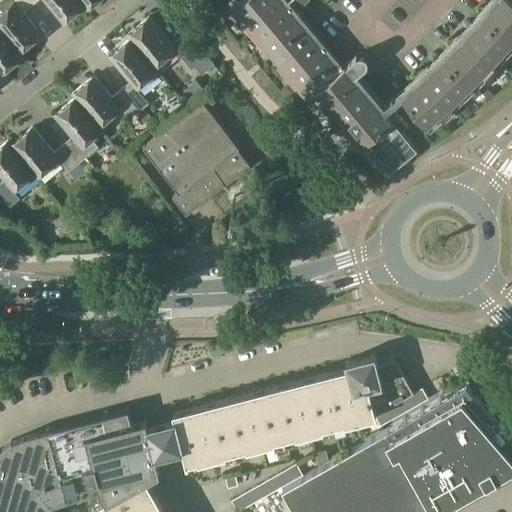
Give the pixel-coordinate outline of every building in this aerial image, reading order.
[(0,12),(0,26),(20,50),(41,32),(23,11),(34,2),(31,0),(0,0),(0,6),(3,10),(0,12)] [(45,0),(63,21),(84,3),(82,0),(31,0),(34,2),(36,0),(45,0)] [(340,67),(339,65),(284,0),(239,0),(233,6),(242,17),(245,15),(264,38),(262,40),(309,96),(318,88),(325,96),(320,100),(329,112),(331,111),(350,133),(348,134),(359,146),(362,143),(388,173),(418,148),(402,128),(408,123),(397,109),(389,115),(354,74),(365,65),(366,64),(367,63),(368,61),(368,60),(369,58),(368,57),(368,55),(367,54),(366,53),(364,52),(363,51),(361,51),(360,51),(358,52),(357,53),(356,54),(340,67)] [(447,55),(436,65),(425,75),(403,95),(431,128),(444,117),(442,115),(453,105),(463,95),(465,97),(477,86),(487,75),(486,73),(494,65),(505,52),(507,54),(511,48),(511,0),(495,0),(485,13),(466,34),(447,55)] [(196,66),(202,73),(214,63),(188,30),(172,43),(149,15),(127,33),(130,37),(131,37),(155,65),(175,48),(193,69),(196,66)] [(0,26),(0,69),(2,72),(23,54),(20,50),(0,26)] [(122,87),(122,88),(137,106),(140,109),(149,101),(137,86),(158,68),(155,65),(131,37),(130,37),(109,55),(131,80),(122,87)] [(72,92),(75,96),(76,96),(99,124),(100,124),(121,106),(128,114),(137,106),(122,88),(112,96),(94,74),(72,92)] [(493,93),(488,88),(484,93),(489,98),(493,93)] [(480,104),(486,99),(481,93),(475,98),(480,104)] [(72,135),(63,143),(78,162),(86,171),(89,173),(92,170),(90,168),(94,165),(86,156),(99,145),(92,137),(103,127),(100,124),(99,124),(76,96),(75,96),(54,114),(72,135)] [(209,194),(249,163),(238,147),(239,145),(203,99),(144,144),(179,190),(173,194),(183,208),(206,191),(209,194)] [(279,122),(265,132),(276,145),(288,135),(279,122)] [(86,171),(78,162),(63,143),(54,151),(33,125),(12,143),(11,144),(40,177),(61,160),(76,178),(86,171)] [(36,180),(40,177),(11,144),(12,143),(8,139),(0,145),(0,173),(4,179),(0,182),(0,192),(10,205),(20,197),(14,189),(32,175),(36,180)] [(348,366),(323,372),(336,424),(375,414),(381,424),(429,397),(423,386),(414,391),(396,359),(378,363),(375,352),(346,360),(348,366)] [(323,372),(273,385),(287,437),(336,424),(323,372)] [(511,433),(467,381),(304,474),(283,485),(298,511),(441,511),(511,472),(511,433)] [(287,437),(273,385),(224,398),(237,450),(287,437)] [(174,411),(175,416),(183,447),(187,463),(237,450),(224,398),(174,411)] [(0,511),(47,511),(51,501),(101,488),(107,498),(107,499),(147,477),(160,470),(156,454),(183,447),(175,416),(149,423),(147,418),(132,422),(129,407),(25,434),(12,439),(9,441),(5,444),(2,446),(0,448),(0,511)] [(273,450),(265,452),(269,464),(276,462),(273,450)] [(238,510),(283,485),(304,474),(297,462),(232,499),(238,510)] [(238,484),(236,474),(226,477),(228,486),(238,484)] [(166,511),(147,477),(107,499),(107,498),(99,503),(103,511),(166,511)]
